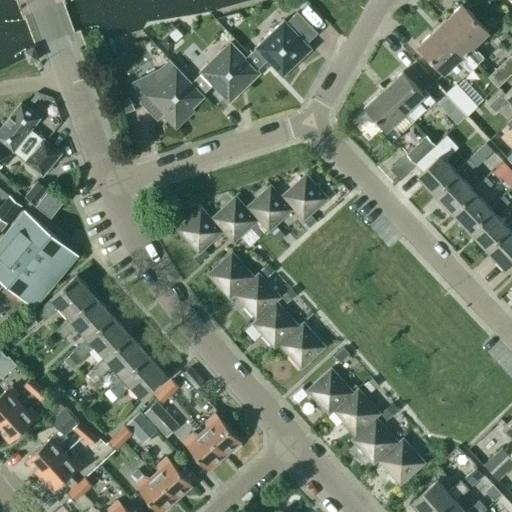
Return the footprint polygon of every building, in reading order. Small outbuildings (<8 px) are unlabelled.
[(306,0),(305,0),(297,8),(318,32),(328,23),(306,0)] [(440,26),(477,65),(484,59),(477,52),(476,53),(471,48),(487,33),(462,6),(440,26)] [(255,49),(246,58),(258,70),(267,61),(283,77),(313,49),(307,43),(318,33),(297,12),(287,22),(284,19),(254,47),(255,49)] [(470,71),(477,65),(440,26),(419,46),(444,73),(461,58),(465,63),(464,64),(470,71)] [(195,81),(206,92),(213,84),(230,101),(260,72),(257,70),(258,70),(246,58),(245,59),(231,43),(201,71),(203,73),(195,81)] [(38,59),(33,47),(24,50),(29,63),(38,59)] [(497,87),(511,73),(511,57),(511,56),(488,77),(497,87)] [(206,92),(195,81),(193,83),(170,60),(160,69),(161,71),(135,83),(142,101),(140,103),(144,107),(145,105),(159,120),(165,114),(176,126),(208,94),(206,92)] [(402,70),(382,89),(405,113),(419,100),(427,109),(435,101),(424,89),(421,92),(402,70)] [(446,93),(448,96),(466,116),(476,107),(456,84),(446,93)] [(511,129),(511,88),(506,95),(504,92),(490,105),(496,112),(509,100),(511,102),(511,118),(507,124),(511,129)] [(405,113),(382,89),(363,107),(367,110),(360,116),(372,122),(376,119),(383,128),(380,131),(390,142),(400,133),(392,125),(405,113)] [(466,116),(448,96),(439,104),(457,124),(466,116)] [(39,117),(21,102),(0,128),(0,139),(14,150),(39,117)] [(447,136),(416,164),(423,172),(418,176),(436,195),(458,174),(456,171),(444,159),(457,147),(447,136)] [(416,163),(434,146),(426,137),(408,154),(416,163)] [(43,174),(61,152),(44,138),(26,160),(43,174)] [(0,167),(11,153),(0,144),(0,167)] [(474,154),(470,158),(477,166),(483,160),(476,152),(474,154)] [(458,174),(436,195),(453,214),(475,193),(473,190),(461,178),(475,166),(469,159),(456,171),(458,174)] [(500,165),(493,172),(498,177),(500,176),(509,167),(503,161),(500,165)] [(281,197),(291,209),(293,207),(304,219),(308,216),(310,214),(327,198),(305,174),(282,195),(282,196),(281,197)] [(475,193),(453,214),(470,232),(493,211),(490,208),(479,197),(492,185),(486,178),(473,190),(475,193)] [(37,180),(26,195),(35,202),(47,188),(37,180)] [(247,209),(257,220),(258,218),(269,230),(275,224),(292,209),(291,209),(281,197),(270,185),(247,206),(248,207),(247,209)] [(63,200),(48,189),(37,204),(51,216),(63,200)] [(257,220),(247,209),(235,196),(211,218),(213,219),(211,221),(221,232),(223,230),(234,242),(257,221),(257,220)] [(493,211),(470,232),(487,251),(510,230),(508,228),(507,227),(496,215),(509,203),(503,196),(490,208),(493,211)] [(22,205),(14,198),(3,212),(11,218),(22,205)] [(222,233),(221,232),(211,221),(199,208),(176,229),(199,254),(222,233)] [(10,231),(0,242),(0,278),(4,283),(34,307),(77,256),(25,212),(10,231)] [(304,219),(303,220),(309,227),(316,220),(310,214),(308,216),(304,219)] [(510,230),(487,251),(505,270),(511,262),(511,222),(507,227),(508,228),(510,230)] [(275,224),(269,230),(278,240),(284,234),(275,224)] [(198,253),(195,256),(193,257),(198,263),(208,253),(204,249),(199,254),(198,253)] [(235,295),(253,279),(252,277),(253,276),(232,252),(207,274),(228,298),(234,294),(235,295)] [(274,270),(268,263),(260,271),(266,278),(274,270)] [(253,279),(235,295),(233,296),(255,320),(257,319),(258,320),(275,304),(274,303),(280,297),(259,273),(253,279)] [(76,276),(38,311),(46,320),(59,308),(69,319),(95,296),(76,276)] [(279,343),(280,344),(297,328),(296,327),(297,326),(281,308),(293,298),(287,291),(280,297),(274,303),(275,304),(258,320),(252,324),(273,348),(279,343)] [(69,319),(56,330),(64,338),(76,327),(86,338),(87,339),(112,316),(95,296),(69,319)] [(37,321),(31,314),(21,322),(28,329),(37,321)] [(86,338),(74,349),(83,358),(94,347),(104,358),(130,335),(112,316),(87,339),(86,338)] [(303,323),(297,328),(280,344),(278,345),(300,369),(324,347),(303,323)] [(91,370),(83,378),(89,385),(98,378),(111,366),(121,377),(122,378),(148,355),(130,335),(104,358),(91,370)] [(334,355),(334,356),(339,361),(349,353),(343,346),(334,355)] [(0,375),(2,377),(16,365),(9,356),(6,358),(0,350),(0,375)] [(121,377),(108,389),(117,398),(129,386),(140,398),(166,375),(148,355),(122,378),(121,377)] [(191,368),(190,367),(190,366),(183,373),(197,388),(204,381),(191,368)] [(330,368),(307,390),(328,413),(332,409),(333,411),(352,394),(350,393),(351,391),(337,376),(330,368)] [(163,388),(170,397),(180,388),(188,398),(195,391),(182,376),(174,383),(171,380),(163,388)] [(364,384),(364,385),(370,391),(378,384),(372,377),(364,384)] [(32,394),(40,385),(31,378),(24,386),(32,394)] [(48,393),(40,385),(32,394),(40,401),(48,393)] [(0,394),(0,423),(20,405),(13,397),(17,394),(10,386),(0,394)] [(170,397),(163,388),(154,396),(163,405),(170,397)] [(333,411),(332,412),(354,435),(355,434),(356,435),(375,419),(373,418),(379,413),(357,389),(352,394),(333,411)] [(179,424),(156,401),(144,413),(166,436),(179,424)] [(399,409),(392,402),(380,413),(386,420),(399,409)] [(79,423),(65,408),(58,403),(46,414),(51,420),(65,435),(79,423)] [(20,405),(0,423),(0,433),(9,443),(37,417),(29,408),(26,411),(20,405)] [(202,432),(225,456),(240,441),(219,418),(218,418),(214,413),(205,421),(206,428),(202,432)] [(144,444),(156,433),(140,414),(127,425),(144,444)] [(356,435),(351,440),(373,463),(378,459),(379,460),(397,444),(396,443),(397,441),(376,418),(375,419),(356,435)] [(511,419),(502,429),(511,439),(511,419)] [(81,437),(88,429),(81,422),(74,430),(81,437)] [(108,441),(116,449),(132,433),(124,425),(108,441)] [(412,429),(409,432),(415,438),(421,432),(414,426),(412,429)] [(98,438),(88,429),(81,437),(91,445),(98,438)] [(209,471),(225,456),(202,432),(199,435),(192,433),(184,441),(186,444),(187,447),(209,471)] [(25,461),(39,476),(63,453),(57,446),(61,443),(53,435),(25,461)] [(379,460),(378,461),(400,485),(424,462),(403,439),(397,444),(379,460)] [(501,449),(483,466),(490,473),(508,457),(501,449)] [(63,453),(39,476),(52,491),(80,465),(73,457),(70,460),(63,453)] [(158,471),(154,474),(176,500),(192,486),(170,461),(169,461),(165,457),(157,465),(158,471)] [(511,461),(508,457),(490,473),(497,481),(511,466),(511,461)] [(483,475),(477,468),(466,478),(472,485),(483,475)] [(139,470),(132,477),(137,483),(136,484),(138,487),(138,489),(158,511),(162,511),(176,500),(154,474),(151,478),(145,476),(139,470)] [(75,486),(83,494),(92,486),(85,478),(75,486)] [(412,504),(419,511),(443,511),(456,501),(455,501),(468,489),(461,481),(448,492),(438,481),(412,504)] [(484,493),(485,495),(493,503),(496,500),(502,494),(493,484),(493,485),(484,493)] [(83,494),(75,486),(68,493),(75,501),(83,494)] [(511,511),(511,503),(502,494),(496,500),(508,511),(511,511)] [(456,501),(443,511),(482,511),(486,509),(479,500),(466,511),(456,501)] [(127,511),(121,505),(120,505),(117,501),(108,509),(108,511),(127,511)]
